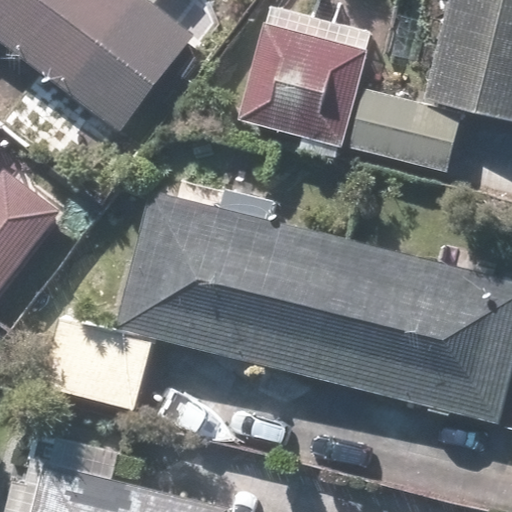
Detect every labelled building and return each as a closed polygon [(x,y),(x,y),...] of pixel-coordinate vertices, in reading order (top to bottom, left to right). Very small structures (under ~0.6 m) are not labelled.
[(0,0),(0,20),(133,128),(209,33),(168,0),(0,0)] [(388,24),(299,0),(278,0),(250,107),(359,136),(373,80),(388,24)] [(511,0),(455,0),(430,95),(373,80),(359,136),(458,162),(474,102),(511,112),(511,0)] [(0,294),(69,204),(16,163),(0,183),(0,294)] [(148,398),(165,330),(511,417),(511,412),(511,268),(153,179),(118,319),(71,307),(54,374),(148,398)] [(237,511),(243,488),(126,465),(130,445),(39,427),(22,511),(237,511)]
